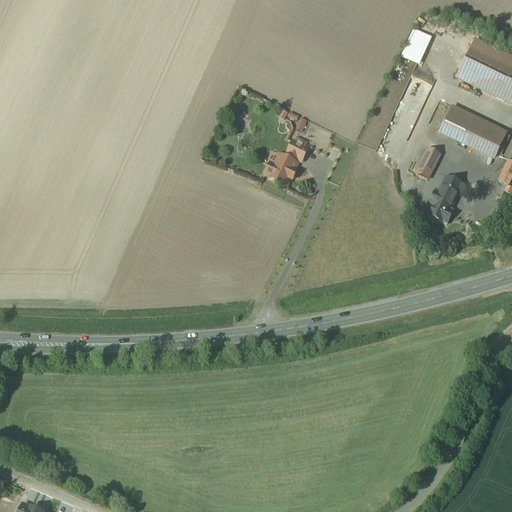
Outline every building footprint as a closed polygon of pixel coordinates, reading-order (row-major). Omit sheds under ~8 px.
[(507,71),(499,67),(498,66),(498,67),(489,62),(488,62),(480,58),(479,57),(479,58),(471,54),(471,53),(470,53),(465,63),(466,63),(462,71),(462,70),(457,80),(458,81),(466,85),(467,85),(475,89),(476,90),(476,89),(485,94),(486,94),(494,98),(495,99),(495,98),(504,102),(504,103),(505,103),(511,106),(511,73),(508,71),(507,71)] [(507,135),(452,109),(442,131),(496,157),(507,135)] [(307,151),(293,144),(287,157),(285,161),(296,166),(297,162),(301,164),(307,151)] [(440,157),(428,151),(415,176),(427,182),(440,157)] [(285,161),(279,158),(274,168),(270,166),(265,177),(269,179),(269,180),(286,188),(297,166),(296,166),(285,161)] [(511,178),(511,164),(508,163),(499,183),(508,187),(511,178)] [(432,209),(427,218),(446,227),(453,214),(450,212),(459,195),(462,196),(465,189),(446,179),(438,195),(432,209)] [(436,193),(429,207),(432,209),(438,195),(436,193)]
